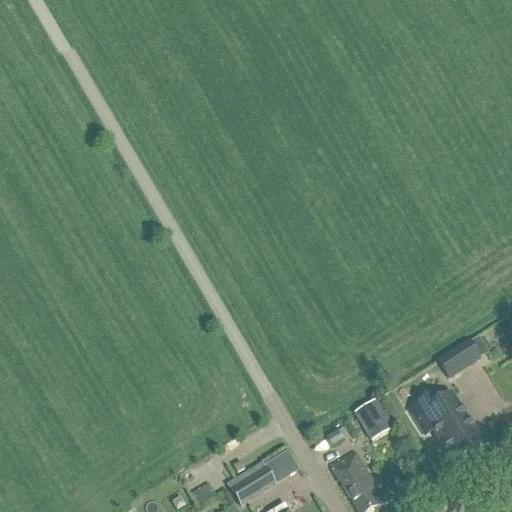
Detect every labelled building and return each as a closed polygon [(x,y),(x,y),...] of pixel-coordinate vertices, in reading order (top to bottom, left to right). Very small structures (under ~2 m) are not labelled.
[(511,343),(511,322),(494,332),(502,349),(511,343)] [(481,364),(468,344),(434,366),(447,385),(481,364)] [(432,436),(452,466),(479,448),(449,403),(437,410),(432,402),(408,417),(424,441),(432,436)] [(394,434),(384,417),(376,406),(354,419),(371,449),(375,446),(394,434)] [(353,461),(329,476),(352,511),(379,511),(384,509),(353,461)] [(233,471),(237,478),(244,474),(240,467),(233,471)] [(239,511),(243,511),(279,491),(267,470),(228,492),(239,511)]
